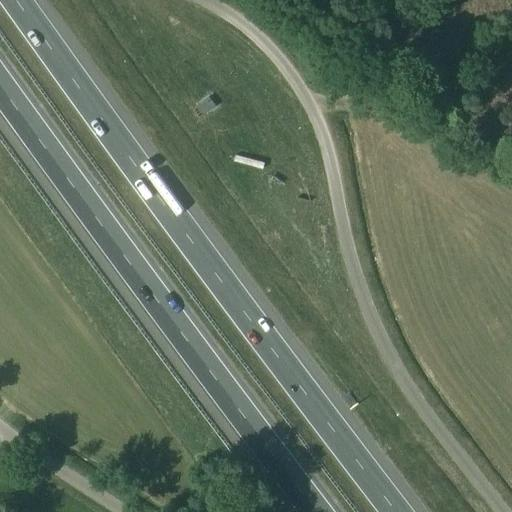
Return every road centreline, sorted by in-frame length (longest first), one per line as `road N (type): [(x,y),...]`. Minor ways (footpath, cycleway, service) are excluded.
road 1 (motorway): [(393,511),(17,0)]
road 2 (unclassified): [(497,511),(437,437),(372,330),(301,84),(257,35),(205,0)]
road 3 (motorway): [(0,88),(315,511)]
road 4 (unclassified): [(0,424),(139,511)]
